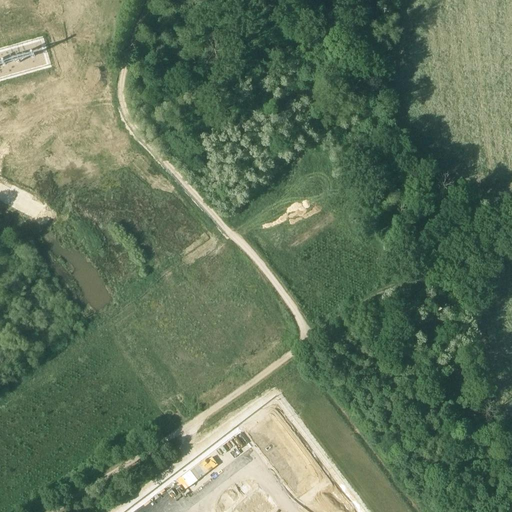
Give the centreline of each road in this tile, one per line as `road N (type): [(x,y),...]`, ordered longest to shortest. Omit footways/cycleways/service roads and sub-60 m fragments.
road 1 (track): [(310,337),(257,264),(124,115),(117,84),(155,0)]
road 2 (track): [(310,337),(285,365),(58,511)]
